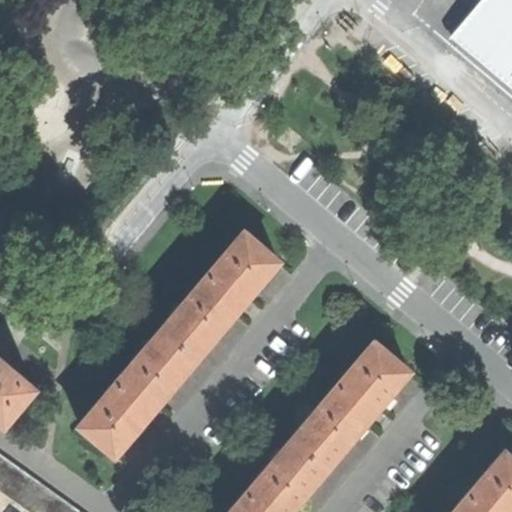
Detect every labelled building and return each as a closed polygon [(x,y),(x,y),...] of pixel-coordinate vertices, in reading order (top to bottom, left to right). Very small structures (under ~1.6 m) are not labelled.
[(511,88),(511,0),(483,0),(481,3),(477,0),(466,13),(470,16),(452,37),(511,88)] [(151,410),(157,402),(235,310),(242,302),(248,295),(278,260),(243,230),(79,424),(114,454),(144,418),(151,410)] [(373,340),(227,511),(287,511),(288,511),(366,420),(372,413),(379,404),(408,370),(373,340)] [(0,418),(3,421),(33,385),(0,356),(0,418)] [(451,511),(510,511),(511,511),(511,456),(504,450),(451,511)] [(78,511),(0,455),(0,493),(26,511),(78,511)]
